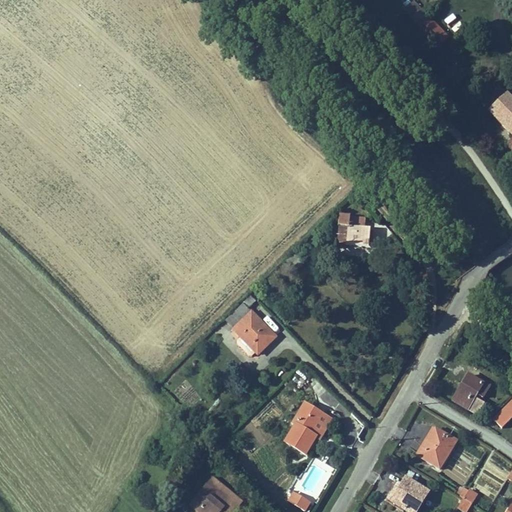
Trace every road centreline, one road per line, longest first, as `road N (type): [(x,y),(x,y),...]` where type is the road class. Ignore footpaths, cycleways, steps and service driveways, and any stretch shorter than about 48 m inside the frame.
road 1 (unclassified): [(285,340),(381,435)]
road 2 (tertiary): [(410,387),(473,276)]
road 3 (unclassified): [(410,387),(511,453)]
